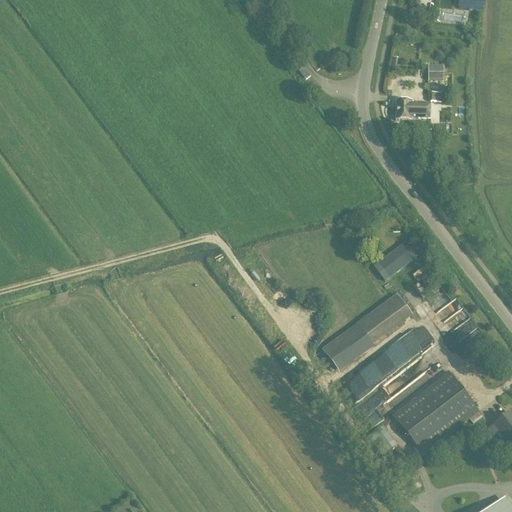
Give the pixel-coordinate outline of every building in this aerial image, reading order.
[(469,11),(472,12),(473,7),(483,8),(483,0),(458,0),(458,6),(469,7),(469,11)] [(428,83),(443,83),(443,66),(428,66),(428,83)] [(308,80),(312,76),(304,68),(301,72),(308,80)] [(430,103),(441,103),(441,94),(430,94),(430,103)] [(430,120),(430,105),(410,105),(410,102),(396,102),(395,121),(410,121),(410,119),(430,120)] [(385,281),(416,257),(405,244),(374,268),(385,281)] [(336,371),(371,345),(411,315),(397,296),(322,351),(336,371)] [(461,339),(459,340),(462,347),(482,338),(474,319),(455,327),(461,339)] [(366,387),(430,350),(420,333),(357,369),(363,380),(362,381),(366,387)] [(421,455),(478,412),(448,373),(392,416),(421,455)] [(511,448),(511,446),(511,418),(508,414),(486,430),(497,444),(504,439),(511,448)] [(396,446),(383,428),(368,439),(382,458),(396,446)] [(511,511),(503,502),(489,511),(511,511)]
